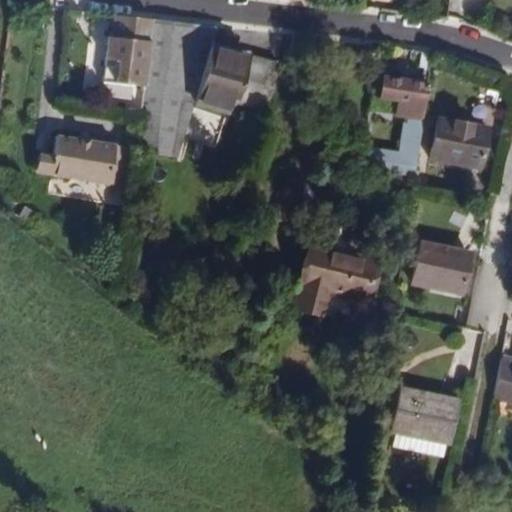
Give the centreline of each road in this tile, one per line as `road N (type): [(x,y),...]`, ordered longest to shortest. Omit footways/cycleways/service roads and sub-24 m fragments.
road 1 (residential): [(511,68),(449,45),(146,0)]
road 2 (residential): [(511,184),(488,308)]
